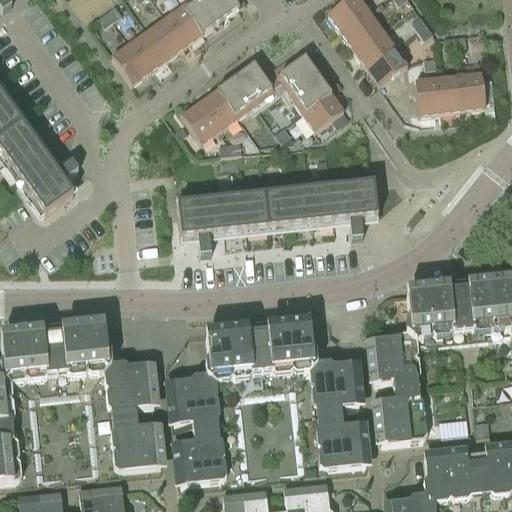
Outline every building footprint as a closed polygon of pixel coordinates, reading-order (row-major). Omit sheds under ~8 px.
[(147,2),(145,0),(131,0),(138,8),(147,2)] [(236,0),(198,0),(181,13),(201,41),(244,10),(236,0)] [(406,5),(403,0),(394,0),(391,2),(397,11),(406,5)] [(326,21),(339,39),(367,19),(354,1),(326,21)] [(114,12),(105,18),(112,27),(121,21),(114,12)] [(164,25),(184,54),(201,41),(181,13),(164,25)] [(103,33),(112,27),(105,18),(97,25),(103,33)] [(339,39),(352,57),(380,37),(367,19),(339,39)] [(410,29),(416,37),(425,31),(419,22),(410,29)] [(164,25),(146,38),(167,66),(184,54),(164,25)] [(431,40),(425,31),(416,37),(423,46),(431,40)] [(352,57),(365,74),(393,54),(380,37),(352,57)] [(129,51),(149,79),(167,66),(146,38),(129,51)] [(464,42),(453,43),(454,54),(465,53),(464,42)] [(443,55),(454,54),(453,43),(442,45),(443,55)] [(149,79),(129,51),(110,64),(131,92),(149,79)] [(406,73),(393,54),(365,74),(378,93),(406,73)] [(270,77),(301,120),(329,100),(298,57),(270,77)] [(424,76),(435,75),(433,64),(423,65),(424,76)] [(216,97),(236,125),(273,99),(252,71),(216,97)] [(480,81),(457,83),(461,118),(484,115),(480,81)] [(440,120),(461,118),(457,83),(436,86),(440,120)] [(440,120),(436,86),(413,88),(417,123),(440,120)] [(216,97),(199,110),(219,138),(236,125),(216,97)] [(342,119),(329,100),(301,120),(314,139),(330,127),(342,119)] [(0,160),(44,222),(72,202),(0,101),(0,160)] [(219,138),(199,110),(180,123),(200,151),(219,138)] [(492,111),(484,112),(485,124),(493,123),(492,111)] [(342,119),(330,127),(336,135),(348,126),(342,119)] [(182,133),(175,138),(179,144),(186,139),(182,133)] [(273,140),(280,149),(288,142),(282,134),(273,140)] [(296,141),(291,145),(294,149),(299,145),(296,141)] [(239,149),(228,151),(229,161),(240,160),(239,149)] [(219,163),(229,161),(228,151),(217,152),(219,163)] [(372,190),(263,202),(267,237),(376,225),(372,190)] [(267,237),(263,202),(175,211),(179,246),(267,237)] [(509,344),(511,337),(511,313),(511,312),(508,286),(465,291),(466,296),(448,298),(447,293),(404,298),(407,324),(404,328),(405,339),(405,340),(416,355),(429,353),(431,350),(434,353),(449,351),(453,347),(471,345),(475,348),(490,346),(492,343),(495,346),(509,344)] [(204,382),(215,391),(216,391),(306,381),(307,381),(316,370),(315,370),(314,358),(311,356),(311,355),(310,355),(307,329),(265,333),(265,340),(247,342),(246,335),(204,340),(206,366),(206,367),(203,370),(205,382),(204,382)] [(0,384),(10,393),(11,392),(23,391),(25,388),(28,391),(43,389),(47,385),(65,383),(69,386),(84,385),(86,382),(89,384),(101,383),(102,383),(111,372),(110,372),(109,360),(106,357),(105,357),(102,331),(60,335),(60,342),(42,344),(41,337),(0,341),(0,354),(1,367),(1,368),(1,369),(0,369),(0,384)] [(416,355),(405,340),(404,341),(393,342),(389,346),(363,349),(367,391),(391,389),(392,398),(393,407),(369,410),(374,453),(422,447),(425,443),(424,429),(420,426),(423,422),(422,408),(417,404),(415,386),(419,382),(417,367),(414,365),(417,362),(416,355)] [(316,371),(316,370),(307,381),(308,382),(318,475),(322,479),(370,473),(365,431),(342,433),(340,415),(364,413),(359,370),(333,372),(332,372),(331,372),(328,369),(317,371),(316,371)] [(111,372),(102,383),(102,384),(104,396),(107,398),(104,401),(106,416),(110,419),(112,438),(109,442),(110,456),(114,459),(111,462),(113,477),(117,480),(165,475),(160,432),(136,435),(134,417),(158,414),(154,371),(127,374),(126,373),(126,374),(123,371),(111,372)] [(215,391),(204,382),(204,383),(192,384),(189,387),(188,388),(162,391),(167,434),(191,431),(193,449),(169,452),(173,495),(221,490),(225,485),(215,392),(215,391)] [(10,393),(0,384),(0,492),(17,491),(20,487),(18,472),(15,470),(18,466),(16,452),(12,448),(10,430),(13,426),(12,411),(9,409),(11,406),(10,394),(10,393)] [(244,467),(295,461),(289,404),(268,406),(267,397),(257,399),(258,407),(238,409),(244,467)] [(39,468),(90,463),(84,405),(63,408),(62,399),(52,400),(53,409),(33,411),(39,468)] [(487,428),(475,429),(476,439),(488,438),(487,428)] [(423,502),(422,502),(434,511),(446,509),(448,506),(451,509),(466,507),(470,503),(488,501),(492,504),(507,503),(509,500),(511,502),(511,449),(483,453),(484,460),(465,462),(464,455),(422,459),(425,486),(424,487),(422,490),(423,502)] [(304,493),(305,511),(327,511),(325,491),(304,493)] [(121,511),(120,492),(98,495),(100,511),(121,511)] [(305,511),(304,493),(282,495),(283,511),(305,511)] [(100,511),(98,495),(77,497),(78,511),(100,511)] [(243,499),(243,511),(265,511),(264,497),(243,499)] [(60,511),(59,499),(38,501),(38,511),(60,511)] [(243,511),(243,499),(221,502),(222,511),(243,511)] [(38,511),(38,501),(16,503),(17,511),(38,511)] [(433,511),(434,511),(422,502),(422,503),(410,504),(407,507),(406,508),(380,511),(433,511)]
